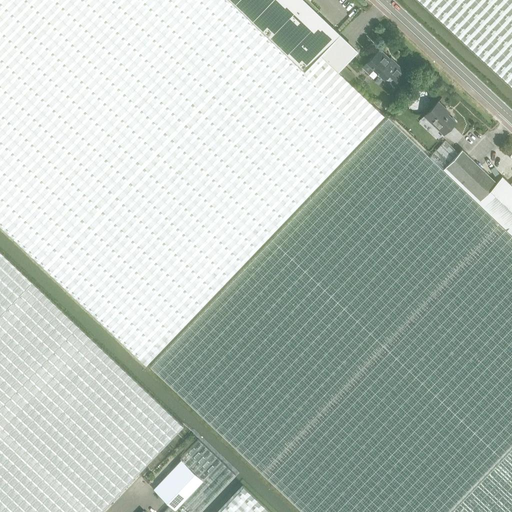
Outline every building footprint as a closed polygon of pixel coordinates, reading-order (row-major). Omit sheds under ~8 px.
[(0,0),(0,222),(36,257),(86,305),(90,309),(146,362),(281,222),(384,114),(348,80),(338,70),(320,53),(304,69),(229,0),(0,0)] [(229,0),(304,69),(320,53),(338,70),(344,64),(357,49),(306,0),(229,0)] [(511,0),(421,0),(511,84),(511,0)] [(379,49),(362,66),(368,73),(374,67),(377,70),(384,78),(386,79),(388,79),(390,79),(392,79),(393,78),(395,80),(399,76),(400,75),(404,71),(400,67),(390,57),(389,58),(379,49)] [(423,100),(423,99),(422,95),(420,92),(417,90),(415,89),(413,89),(409,89),(406,91),(404,92),(403,95),(402,98),(402,101),(402,103),(404,106),(407,108),(408,109),(412,110),(415,110),(417,109),(420,107),(421,106),(422,103),(423,100)] [(443,134),(455,121),(442,109),(444,107),(437,101),(424,115),(443,134)] [(458,152),(444,139),(435,149),(429,156),(387,118),(293,216),(226,286),(150,365),(161,376),(223,434),(272,480),(271,481),(303,511),(449,511),(511,447),(511,234),(441,169),(449,161),(458,152)] [(461,148),(458,152),(449,161),(441,169),(511,234),(511,185),(501,176),(496,181),(461,148)] [(0,511),(102,511),(104,511),(184,426),(132,376),(86,333),(0,251),(0,511)] [(178,506),(184,511),(199,511),(236,475),(198,439),(179,458),(181,460),(203,481),(178,506)] [(511,511),(511,447),(449,511),(511,511)] [(174,510),(178,506),(203,481),(181,460),(153,488),(170,505),(174,510)] [(270,511),(243,485),(217,511),(270,511)]
